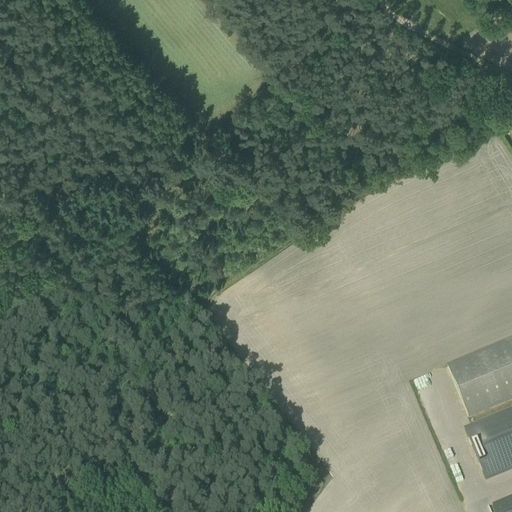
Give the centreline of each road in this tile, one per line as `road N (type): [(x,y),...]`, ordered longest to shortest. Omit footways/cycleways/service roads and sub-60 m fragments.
road 1 (track): [(302,511),(320,488),(319,468),(207,318),(213,291),(378,185),(511,118)]
road 2 (track): [(365,0),(11,321),(0,303)]
road 3 (track): [(0,322),(11,321),(160,511)]
road 4 (track): [(511,79),(401,21),(379,0)]
